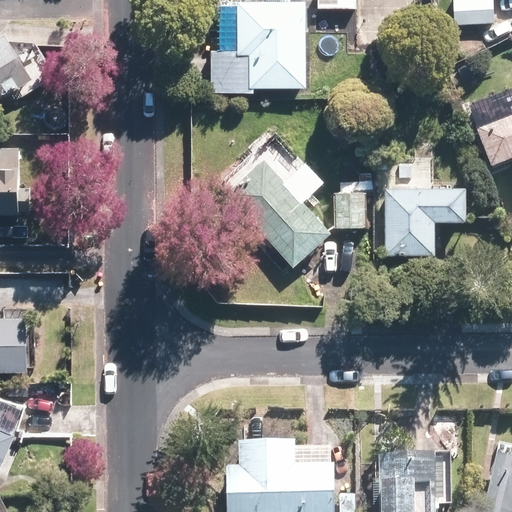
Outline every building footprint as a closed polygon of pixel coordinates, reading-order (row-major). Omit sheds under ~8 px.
[(358,0),(313,0),(313,10),(358,11),(358,0)] [(490,0),(463,0),(454,0),(454,23),(491,22),(490,0)] [(300,87),(300,7),(224,7),(224,53),(215,53),(215,87),(300,87)] [(2,38),(0,39),(0,95),(27,79),(2,38)] [(511,114),(476,128),(491,164),(511,156),(511,158),(511,114)] [(0,214),(19,215),(19,152),(0,151),(0,214)] [(325,234),(262,165),(227,196),(290,265),(325,234)] [(364,227),(364,193),(337,193),(337,227),(364,227)] [(460,193),(387,193),(387,252),(428,251),(428,220),(460,220),(460,193)] [(0,369),(21,369),(19,322),(0,322),(0,369)] [(0,455),(8,437),(0,432),(0,455)] [(327,511),(327,473),(290,473),(290,450),(239,451),(239,474),(227,474),(227,511),(327,511)] [(511,511),(511,463),(499,460),(487,511),(511,511)] [(426,511),(425,465),(384,466),(385,511),(426,511)]
